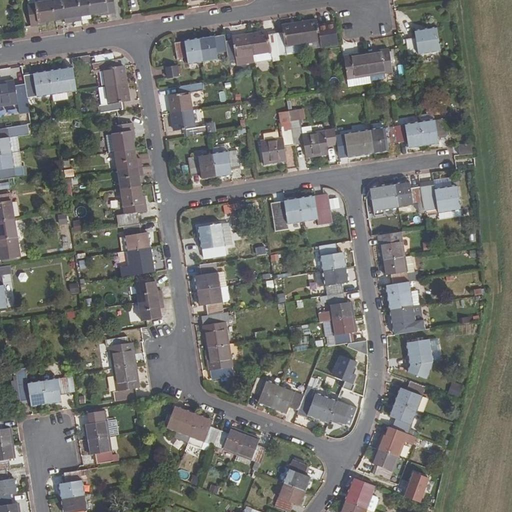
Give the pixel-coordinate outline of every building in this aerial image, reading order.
[(54,20),(51,0),(46,0),(34,2),(28,3),(26,3),(30,25),(43,23),(43,21),(54,20)] [(73,21),(69,0),(51,0),(54,20),(65,18),(65,22),(73,21)] [(90,14),(87,0),(69,0),(73,21),(81,20),(81,16),(90,14)] [(115,12),(112,0),(87,0),(90,14),(103,12),(103,14),(115,12)] [(315,20),(298,22),(302,44),(319,41),(320,47),(328,46),(336,45),(334,26),(325,27),(324,24),(317,25),(315,20)] [(302,44),(298,22),(280,25),(281,32),(274,33),(277,56),(285,54),(284,46),(302,44)] [(439,50),(435,28),(414,31),(414,37),(405,39),(408,55),(439,50)] [(277,56),(274,33),(267,34),(267,32),(249,34),(252,55),(269,52),(270,57),(277,56)] [(252,55),(249,34),(231,37),(232,40),(224,41),(228,63),(235,62),(235,57),(252,55)] [(216,52),(226,51),(223,35),(199,39),(203,61),(217,59),(216,52)] [(203,61),(199,39),(175,42),(177,59),(186,57),(187,63),(203,61)] [(320,47),(319,41),(302,44),(303,50),(320,47)] [(284,46),(285,53),(303,50),(302,44),(284,46)] [(331,60),(329,48),(322,49),(324,61),(331,60)] [(388,49),(365,53),(369,75),(391,71),(388,49)] [(97,63),(116,60),(114,52),(96,55),(97,63)] [(269,52),(252,55),(253,62),(270,59),(270,57),(269,52)] [(369,75),(365,53),(343,56),(347,78),(369,75)] [(235,62),(236,65),(253,62),(252,55),(235,57),(235,62)] [(105,87),(127,83),(124,66),(118,67),(117,60),(116,60),(97,63),(92,64),(94,73),(103,72),(105,87)] [(176,67),(165,68),(167,78),(177,76),(176,67)] [(63,69),(47,72),(51,95),(66,92),(76,91),(73,74),(64,75),(63,69)] [(51,95),(47,72),(32,74),(32,80),(23,81),(23,85),(25,93),(26,99),(51,95)] [(15,86),(14,81),(0,83),(0,106),(18,104),(19,111),(28,110),(26,99),(25,93),(16,94),(15,86)] [(130,102),(127,83),(105,87),(108,104),(102,105),(99,105),(100,114),(125,110),(124,103),(130,102)] [(202,91),(200,83),(178,86),(180,94),(169,96),(172,114),(192,110),(189,93),(202,91)] [(23,85),(15,86),(16,94),(25,93),(23,85)] [(108,104),(105,87),(99,87),(102,105),(108,104)] [(66,92),(51,95),(52,102),(67,99),(66,92)] [(296,109),(288,110),(289,121),(293,145),(303,143),(305,157),(327,153),(326,145),(324,131),(302,135),(299,120),(298,120),(296,109)] [(194,127),(192,110),(172,114),(174,130),(185,129),(186,137),(208,134),(207,125),(194,127)] [(432,113),(418,115),(419,123),(434,120),(432,113)] [(443,119),(419,123),(423,145),(438,142),(437,136),(446,135),(443,119)] [(293,145),(289,121),(280,122),(282,138),(261,141),(264,163),(285,160),(283,147),(293,145)] [(134,135),(132,123),(110,127),(111,135),(113,154),(134,151),(132,135),(134,135)] [(408,147),(423,145),(419,123),(394,126),(396,143),(406,141),(408,147)] [(396,143),(394,126),(370,130),(373,153),(388,150),(387,144),(396,143)] [(19,136),(17,127),(0,129),(0,154),(11,153),(9,139),(19,136)] [(332,130),(324,131),(326,145),(334,144),(332,130)] [(373,153),(370,130),(344,135),(347,157),(373,153)] [(113,154),(111,135),(105,135),(108,155),(113,154)] [(471,154),(470,144),(451,146),(453,157),(471,154)] [(227,152),(226,145),(211,147),(213,154),(227,152)] [(136,160),(134,151),(113,154),(117,172),(141,168),(139,160),(136,160)] [(240,167),(237,151),(227,152),(213,154),(211,154),(215,176),(231,174),(231,168),(240,167)] [(14,168),(11,153),(0,154),(0,180),(25,176),(24,166),(14,168)] [(215,176),(211,154),(187,158),(190,174),(200,173),(201,178),(215,176)] [(97,166),(113,165),(112,156),(97,157),(97,166)] [(74,168),(63,169),(64,177),(75,176),(74,168)] [(142,177),(141,168),(117,172),(120,189),(140,186),(139,178),(142,177)] [(77,177),(64,177),(65,185),(77,185),(77,177)] [(451,187),(450,178),(433,181),(433,185),(434,190),(451,187)] [(423,209),(420,187),(410,188),(409,182),(394,184),(398,207),(416,204),(418,212),(423,211),(423,209)] [(398,207),(394,184),(380,186),(380,193),(371,194),(373,211),(398,207)] [(460,208),(457,186),(451,187),(434,190),(433,185),(420,187),(423,209),(425,209),(426,213),(460,208)] [(142,202),(140,186),(120,189),(124,215),(137,213),(146,212),(144,201),(142,202)] [(0,221),(15,219),(10,193),(0,194),(0,221)] [(332,223),(328,194),(299,199),(303,221),(318,219),(319,225),(332,223)] [(303,221),(299,199),(271,203),(275,231),(288,229),(287,223),(303,221)] [(123,226),(139,224),(137,213),(124,215),(116,217),(118,227),(123,226)] [(58,224),(67,223),(66,214),(57,214),(58,224)] [(0,262),(22,258),(15,219),(0,221),(0,262)] [(72,220),(74,231),(81,229),(79,219),(72,220)] [(239,243),(235,222),(228,223),(231,245),(239,243)] [(231,245),(228,223),(199,228),(202,249),(231,245)] [(140,234),(139,224),(123,226),(127,252),(150,248),(147,233),(140,234)] [(405,256),(401,231),(378,234),(382,260),(405,256)] [(337,253),(336,243),(320,245),(323,271),(345,267),(343,253),(337,253)] [(152,262),(150,248),(127,252),(129,266),(131,276),(147,274),(154,273),(152,262)] [(407,273),(405,256),(382,260),(385,276),(390,275),(392,284),(418,280),(417,271),(407,273)] [(220,288),(216,262),(199,264),(201,275),(196,276),(199,291),(220,288)] [(0,308),(6,307),(1,276),(9,274),(8,264),(0,265),(0,308)] [(122,278),(131,276),(129,266),(120,267),(122,278)] [(348,282),(345,267),(323,271),(327,296),(343,293),(342,283),(348,282)] [(355,267),(347,268),(349,280),(356,278),(355,267)] [(220,288),(226,287),(224,272),(217,273),(220,288)] [(422,290),(421,280),(418,280),(392,284),(386,285),(387,295),(390,310),(412,306),(410,292),(417,291),(422,290)] [(156,292),(154,282),(144,283),(135,285),(138,303),(161,299),(160,291),(156,292)] [(220,288),(222,302),(228,302),(229,299),(227,287),(226,287),(220,288)] [(222,302),(220,288),(199,291),(201,306),(206,305),(207,314),(224,312),(222,302)] [(419,305),(417,291),(410,292),(412,306),(419,305)] [(286,300),(285,293),(277,294),(278,302),(286,300)] [(345,302),(343,293),(327,296),(320,297),(320,301),(320,303),(327,302),(329,311),(318,312),(319,322),(323,322),(330,321),(353,317),(351,302),(345,302)] [(162,308),(161,299),(138,303),(141,321),(160,318),(158,308),(162,308)] [(421,320),(419,306),(412,307),(414,321),(421,320)] [(414,321),(412,307),(390,310),(394,335),(416,332),(414,321)] [(202,315),(203,325),(225,322),(231,321),(229,311),(224,312),(207,314),(202,315)] [(469,316),(458,317),(460,334),(473,332),(472,324),(470,324),(469,316)] [(355,333),(353,317),(330,321),(333,337),(335,346),(351,344),(350,334),(355,333)] [(333,336),(330,321),(323,322),(325,338),(333,336)] [(228,345),(225,322),(203,325),(207,348),(228,345)] [(302,334),(310,333),(309,324),(301,324),(302,334)] [(127,343),(127,337),(104,340),(105,347),(110,347),(113,369),(135,365),(131,342),(127,343)] [(440,361),(436,338),(407,342),(411,366),(408,373),(427,379),(433,362),(440,361)] [(233,376),(228,345),(207,348),(212,379),(233,376)] [(356,363),(341,358),(334,378),(343,382),(340,389),(352,393),(355,386),(352,385),(356,376),(354,376),(356,369),(354,369),(356,363)] [(138,388),(135,365),(113,369),(116,391),(113,392),(114,402),(136,398),(135,389),(138,388)] [(44,404),(41,383),(26,385),(24,371),(14,372),(19,402),(29,401),(30,406),(44,404)] [(281,386),(257,377),(251,393),(259,397),(258,401),(272,407),(281,386)] [(69,395),(66,379),(41,383),(44,404),(61,402),(60,396),(69,395)] [(452,380),(448,392),(459,396),(463,385),(452,380)] [(416,410),(425,386),(409,381),(406,390),(401,388),(396,402),(416,410)] [(304,396),(281,386),(272,407),(286,413),(289,408),(298,411),(304,396)] [(329,420),(335,402),(315,394),(316,390),(307,387),(304,396),(298,411),(296,415),(305,418),(307,415),(328,423),(329,420)] [(350,426),(356,408),(336,400),(335,402),(329,420),(336,423),(337,421),(343,423),(350,426)] [(409,429),(416,410),(396,402),(390,417),(395,419),(391,428),(412,436),(413,430),(409,429)] [(190,436),(197,415),(184,410),(175,406),(173,412),(167,427),(176,430),(173,437),(187,442),(190,436)] [(109,436),(105,412),(89,414),(90,424),(84,425),(86,439),(109,436)] [(212,420),(197,415),(190,436),(212,445),(218,430),(210,426),(212,420)] [(4,429),(2,419),(0,419),(0,445),(13,444),(11,428),(4,429)] [(228,433),(218,430),(212,445),(236,454),(244,433),(230,428),(228,433)] [(410,442),(412,436),(391,428),(387,436),(383,435),(377,449),(399,457),(405,440),(410,442)] [(259,439),(244,433),(236,454),(259,463),(265,448),(257,444),(259,439)] [(112,454),(109,436),(86,439),(88,454),(95,453),(96,463),(117,460),(116,454),(112,454)] [(15,459),(13,444),(0,445),(0,470),(6,470),(10,469),(8,460),(15,459)] [(390,480),(399,457),(377,449),(372,464),(377,466),(374,474),(390,480)] [(308,465),(292,459),(284,483),(305,491),(310,477),(304,474),(308,465)] [(89,479),(87,469),(80,470),(81,481),(89,479)] [(8,480),(6,470),(0,470),(0,496),(11,494),(16,494),(14,479),(8,480)] [(81,481),(80,470),(75,471),(64,472),(66,483),(60,484),(62,499),(83,495),(81,481)] [(429,479),(414,473),(404,497),(421,503),(425,493),(424,492),(429,479)] [(365,509),(374,485),(354,478),(344,501),(365,509)] [(300,505),(305,491),(284,483),(274,506),(289,511),(293,503),(300,505)] [(12,504),(11,494),(0,496),(0,511),(19,511),(18,503),(12,504)] [(85,511),(83,495),(62,499),(63,511),(85,511)] [(364,511),(365,509),(344,501),(340,511),(364,511)]
